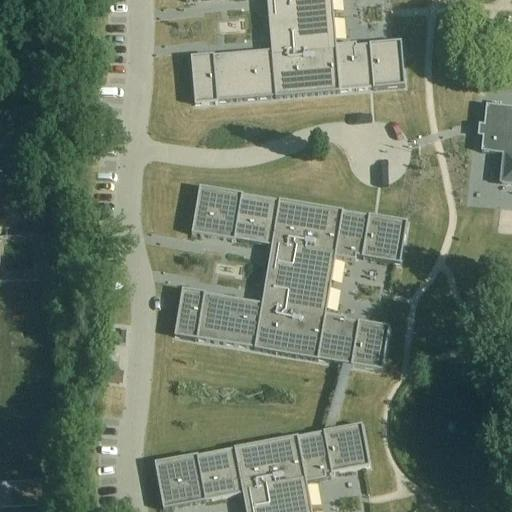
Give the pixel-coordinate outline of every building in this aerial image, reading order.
[(185,0),(186,4),(223,0),(266,0),(271,54),(190,60),(195,107),(405,89),(401,44),(369,47),(369,48),(356,49),(356,46),(336,48),(331,0),(185,0)] [(414,77),(443,77),(444,19),(415,19),(414,77)] [(479,129),(478,140),(483,141),(481,155),(502,157),(500,185),(511,186),(511,110),(486,108),(484,129),(479,129)] [(11,189),(21,189),(21,172),(10,172),(11,189)] [(182,292),(174,339),(197,343),(197,342),(254,352),(254,353),(318,363),(344,367),(351,368),(351,369),(382,374),(390,330),(358,325),(345,323),(346,320),(326,317),(335,260),(355,263),(356,259),(362,260),(361,261),(400,267),(407,225),(369,218),(369,219),(343,215),(343,214),(279,203),(279,204),(242,198),(243,197),(199,190),(191,237),(235,244),(235,243),(271,249),(262,306),(205,297),(205,296),(182,292)] [(1,215),(24,214),(23,202),(0,203),(1,215)] [(58,253),(42,254),(43,268),(45,268),(56,267),(59,267),(58,253)] [(111,355),(109,371),(120,372),(121,356),(111,355)] [(354,373),(343,371),(318,418),(321,433),(334,431),(331,416),(354,373)] [(311,511),(307,483),(327,480),(326,474),(332,473),(333,475),(371,468),(363,425),(334,431),(321,433),(156,464),(165,510),(245,495),(247,511),(311,511)] [(44,483),(46,508),(58,507),(57,482),(44,483)] [(33,509),(46,508),(44,483),(32,484),(33,509)] [(8,510),(21,510),(19,484),(7,485),(8,510)] [(19,484),(21,510),(33,509),(32,484),(19,484)] [(0,510),(8,510),(7,485),(0,485),(0,510)]
